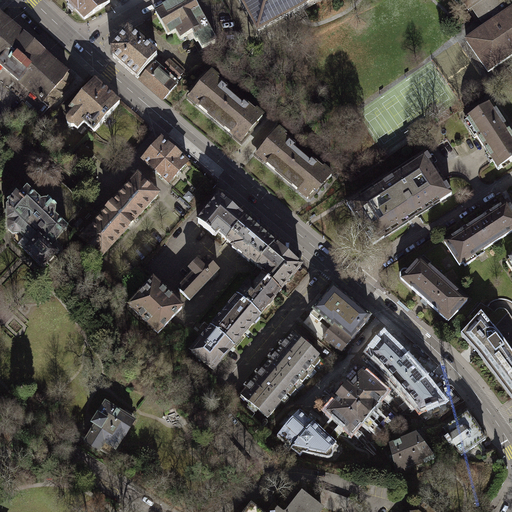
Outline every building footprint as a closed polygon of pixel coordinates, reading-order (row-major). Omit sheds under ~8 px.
[(66,0),(78,12),(85,20),(109,2),(106,0),(66,0)] [(190,0),(177,0),(154,13),(166,36),(175,31),(179,39),(192,33),(194,38),(192,39),(194,42),(196,41),(201,50),(214,43),(190,0)] [(241,0),(259,32),(317,0),(241,0)] [(505,0),(460,0),(468,12),(472,9),(485,29),(467,41),(489,72),(511,55),(511,8),(511,9),(507,2),(505,0)] [(0,14),(0,65),(20,83),(48,107),(73,79),(41,51),(23,35),(0,14)] [(127,30),(112,48),(112,56),(137,78),(157,55),(127,30)] [(183,73),(169,61),(164,66),(178,78),(183,73)] [(139,80),(162,100),(177,83),(175,81),(173,83),(158,71),(161,68),(154,63),(139,80)] [(189,99),(215,121),(234,99),(224,91),(228,88),(211,74),(189,99)] [(100,86),(95,82),(70,109),(73,112),(66,119),(66,122),(67,124),(68,125),(70,126),(72,127),(74,126),(77,129),(84,122),(94,131),(119,103),(100,86)] [(215,121),(241,143),(263,117),(246,103),(243,106),(234,99),(215,121)] [(511,135),(491,102),(465,119),(472,129),(469,130),(474,138),(477,137),(488,153),(485,155),(490,163),(493,161),(498,169),(511,160),(511,135)] [(257,156),(283,178),(301,156),(292,148),(295,145),(278,131),(257,156)] [(142,161),(168,184),(187,163),(161,140),(142,161)] [(93,154),(82,144),(70,157),(81,168),(93,154)] [(433,166),(425,153),(414,160),(415,163),(393,177),(392,176),(388,179),(382,183),(382,184),(360,199),(358,196),(346,204),(373,245),(408,222),(407,220),(414,215),(416,218),(452,194),(444,181),(442,183),(432,167),(433,166)] [(283,178),(307,199),(315,190),(318,192),(332,176),(313,160),(310,164),(301,156),(283,178)] [(99,218),(81,238),(101,257),(158,195),(138,176),(99,218)] [(8,207),(7,229),(12,234),(19,234),(30,244),(24,251),(43,269),(47,265),(50,269),(57,261),(54,258),(57,254),(49,247),(66,229),(54,217),(54,208),(48,203),(41,204),(27,191),(20,198),(16,194),(8,202),(10,204),(8,207)] [(220,236),(226,241),(245,219),(235,210),(235,209),(231,205),(229,205),(218,197),(198,222),(214,235),(218,230),(222,234),(220,236)] [(511,231),(511,209),(507,202),(475,223),(491,246),(511,231)] [(81,238),(99,218),(85,205),(68,223),(78,232),(76,233),(81,238)] [(250,261),(256,266),(274,244),(245,219),(226,241),(233,246),(232,248),(249,262),(250,261)] [(491,246),(475,223),(444,243),(459,266),(463,264),(465,266),(471,262),(469,260),(491,246)] [(301,266),(274,244),(256,266),(263,271),(264,269),(269,273),(264,279),(279,292),(301,266)] [(400,277),(401,279),(439,313),(438,314),(447,323),(467,301),(420,258),(409,271),(406,270),(403,270),(401,272),(400,274),(400,277)] [(193,274),(178,289),(190,300),(218,270),(207,260),(201,266),(197,262),(189,270),(193,274)] [(249,283),(237,298),(259,316),(267,306),(269,306),(272,303),(272,300),(279,292),(264,279),(262,277),(253,287),(249,283)] [(153,281),(129,306),(157,333),(182,308),(153,281)] [(370,317),(334,287),(311,315),(320,322),(322,320),(332,328),(334,325),(352,340),(370,317)] [(233,347),(259,316),(237,298),(211,328),(233,347)] [(511,399),(511,353),(502,339),(481,313),(461,336),(479,355),(511,399)] [(320,322),(311,315),(305,322),(320,334),(326,327),(320,322)] [(334,325),(332,328),(324,338),(341,352),(352,340),(334,325)] [(226,355),(233,347),(211,328),(191,352),(213,370),(221,361),(223,361),(226,358),(226,355)] [(243,387),(246,389),(236,401),(248,412),(253,406),(267,418),(288,395),(290,397),(296,390),(293,388),(299,381),(302,383),(307,376),(305,374),(312,366),(314,368),(320,362),(317,359),(319,357),(293,334),(286,342),(283,340),(278,346),(281,348),(279,351),(275,355),(272,353),(268,358),(271,360),(262,371),(259,368),(255,373),(258,376),(254,380),(250,384),(248,382),(243,387)] [(411,364),(390,343),(375,359),(396,380),(411,364)] [(411,364),(396,380),(404,389),(402,393),(415,408),(418,406),(427,416),(443,401),(416,370),(419,367),(414,361),(411,364)] [(339,400),(328,413),(351,433),(360,422),(361,422),(376,406),(374,405),(384,394),(361,375),(349,388),(347,386),(336,398),(339,400)] [(119,414),(104,404),(91,424),(95,426),(85,442),(98,450),(103,442),(113,449),(132,420),(132,417),(131,415),(124,411),(121,412),(119,414)] [(284,428),(276,437),(300,457),(303,453),(324,457),(327,458),(329,458),(331,457),(332,455),(332,453),(332,451),(331,449),(336,443),(313,423),(316,420),(310,416),(308,419),(299,411),(292,420),(290,418),(285,422),(282,427),(284,428)] [(468,413),(444,429),(448,436),(445,439),(452,449),(455,446),(462,456),(481,443),(486,440),(485,438),(484,438),(480,432),(481,432),(473,420),(473,421),(469,415),(468,413)] [(207,443),(237,477),(249,467),(219,433),(207,443)] [(417,434),(403,440),(413,465),(424,460),(425,463),(434,459),(433,456),(417,434)] [(396,472),(413,465),(403,440),(390,445),(396,472)] [(348,501),(323,491),(318,502),(316,504),(321,508),(322,505),(337,511),(360,511),(363,508),(350,498),(348,501)] [(260,511),(250,504),(244,511),(317,511),(321,508),(316,504),(301,493),(286,511),(278,511),(276,510),(275,511),(260,511)]
